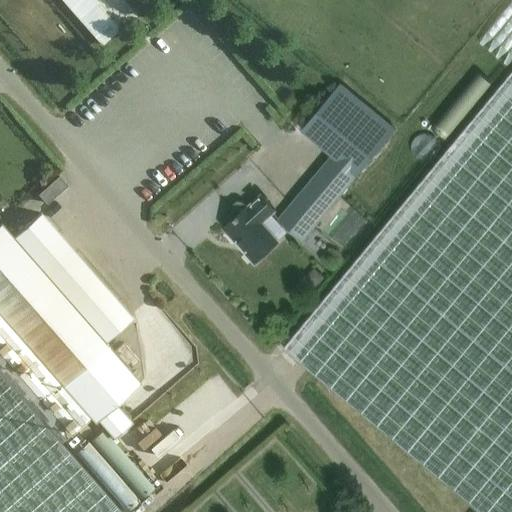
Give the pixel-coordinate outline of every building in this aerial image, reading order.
[(511,511),(511,68),(281,348),(480,511),(511,511)] [(331,153),(276,220),(301,240),(394,126),(340,82),(301,129),(331,153)] [(272,210),(259,195),(245,207),(243,205),(239,202),(236,202),(230,207),(230,211),(231,215),(234,217),(222,228),(223,229),(224,228),(242,249),(241,250),(252,262),(276,241),(259,222),(272,210)] [(133,318),(40,212),(13,236),(2,223),(0,225),(0,511),(123,511),(35,412),(65,386),(96,422),(99,419),(115,437),(133,422),(117,404),(141,382),(106,341),(133,318)] [(123,286),(131,278),(114,259),(105,267),(123,286)] [(140,361),(133,353),(124,343),(115,351),(131,369),(140,361)] [(172,428),(156,445),(173,460),(189,442),(172,428)] [(109,447),(96,459),(133,503),(147,491),(159,505),(172,494),(123,437),(110,448),(109,447)] [(207,445),(193,463),(203,471),(217,452),(207,445)]
